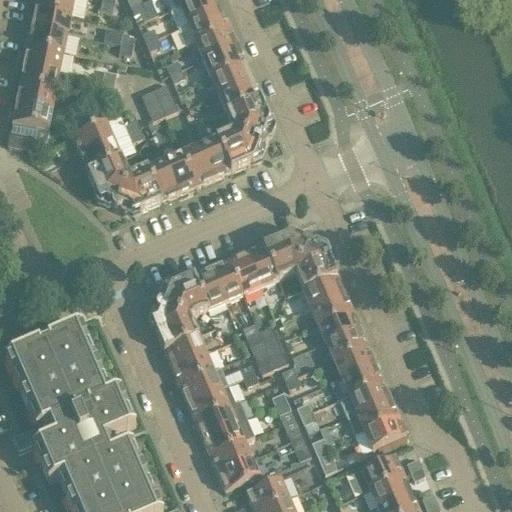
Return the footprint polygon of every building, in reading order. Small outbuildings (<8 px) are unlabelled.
[(71,22),(75,2),(66,0),(37,0),(35,14),(71,22)] [(109,0),(103,0),(102,7),(113,9),(115,1),(109,0)] [(136,0),(126,4),(130,13),(141,8),(137,0),(136,0)] [(207,0),(163,0),(170,17),(180,12),(207,0)] [(221,16),(214,0),(207,0),(180,12),(170,17),(178,34),(188,30),(221,16)] [(112,20),(113,9),(102,7),(100,17),(112,20)] [(144,18),(141,8),(130,13),(134,22),(144,18)] [(67,40),(71,22),(35,14),(31,33),(67,40)] [(195,48),(229,33),(221,16),(188,30),(178,34),(186,52),(195,48)] [(63,59),(67,40),(31,33),(27,52),(63,59)] [(237,51),(229,33),(195,48),(203,65),(237,51)] [(142,40),(145,49),(156,44),(152,36),(142,40)] [(122,42),(121,50),(132,53),(134,44),(122,42)] [(159,53),(156,44),(145,49),(149,57),(159,53)] [(130,62),(132,53),(121,50),(119,60),(130,62)] [(244,68),(237,51),(203,65),(210,83),(244,68)] [(60,78),(63,59),(27,52),(23,71),(60,78)] [(165,72),(168,80),(179,75),(176,67),(165,72)] [(252,87),(244,68),(210,83),(218,101),(252,87)] [(56,97),(60,78),(23,71),(19,90),(56,97)] [(183,85),(179,75),(168,80),(172,89),(183,85)] [(104,77),(102,87),(113,89),(116,80),(104,77)] [(112,98),(113,89),(102,87),(100,95),(112,98)] [(226,119),(260,104),(252,87),(218,101),(226,119)] [(52,116),(56,97),(19,90),(16,109),(52,116)] [(166,91),(153,96),(157,105),(169,99),(166,91)] [(144,110),(157,105),(153,96),(140,102),(144,110)] [(160,113),(173,107),(169,99),(157,105),(160,113)] [(272,132),(260,104),(226,119),(233,136),(215,144),(230,177),(258,165),(253,154),(260,137),(272,132)] [(160,113),(157,105),(144,110),(147,118),(160,113)] [(110,108),(98,106),(96,114),(108,117),(110,108)] [(177,116),(173,107),(160,113),(164,122),(177,116)] [(52,116),(16,109),(9,140),(21,142),(33,145),(31,155),(46,147),(52,116)] [(164,122),(160,113),(147,118),(151,127),(164,122)] [(135,127),(124,131),(128,139),(139,134),(135,127)] [(79,160),(113,146),(105,128),(71,142),(79,160)] [(139,134),(128,139),(129,142),(132,148),(143,143),(140,137),(139,134)] [(21,142),(9,140),(7,153),(18,155),(21,142)] [(33,145),(21,142),(18,155),(31,157),(31,155),(33,145)] [(230,177),(215,144),(198,151),(213,185),(230,177)] [(87,178),(120,164),(113,146),(79,160),(87,178)] [(213,185),(198,151),(181,158),(196,192),(213,185)] [(196,192),(181,158),(163,166),(177,200),(196,192)] [(160,208),(145,174),(128,181),(120,164),(87,178),(99,206),(110,201),(127,207),(132,220),(160,208)] [(177,200),(163,166),(145,174),(160,208),(177,200)] [(324,253),(312,258),(296,252),(290,239),(262,251),(277,286),(294,278),(302,295),(336,280),(324,253)] [(277,286),(262,251),(244,259),(259,293),(277,286)] [(259,293),(244,259),(227,266),(242,301),(259,293)] [(242,301),(227,266),(209,274),(224,308),(242,301)] [(224,308),(209,274),(192,282),(207,316),(224,308)] [(344,298),(336,280),(302,295),(309,313),(344,298)] [(207,316),(192,282),(164,294),(169,307),(164,321),(151,327),(162,355),(196,340),(189,323),(207,316)] [(351,316),(344,298),(309,313),(317,331),(351,316)] [(359,334),(351,316),(317,331),(325,349),(359,334)] [(33,453),(42,474),(118,438),(135,431),(134,430),(119,396),(120,396),(119,395),(109,400),(79,332),(80,332),(80,330),(48,345),(46,341),(45,341),(45,342),(37,346),(36,345),(35,346),(36,349),(4,363),(5,365),(6,365),(35,432),(34,433),(35,435),(42,432),(48,444),(32,451),(32,454),(33,453)] [(270,331),(257,337),(261,346),(274,340),(270,331)] [(367,352),(359,334),(325,349),(333,366),(367,352)] [(244,342),(248,352),(261,346),(257,337),(244,342)] [(170,373),(204,358),(196,340),(162,355),(170,373)] [(274,340),(261,346),(265,355),(278,349),(274,340)] [(265,355),(261,346),(248,352),(252,360),(265,355)] [(282,358),(278,349),(265,355),(269,363),(273,362),(282,358)] [(374,369),(367,352),(333,366),(340,383),(374,369)] [(269,363),(265,355),(252,360),(256,369),(265,365),(269,363)] [(212,376),(204,358),(170,373),(178,390),(212,376)] [(287,369),(282,358),(273,362),(278,373),(287,369)] [(273,362),(269,363),(265,365),(270,377),(278,373),(273,362)] [(270,377),(265,365),(256,369),(261,381),(270,377)] [(382,387),(374,369),(340,383),(348,401),(382,387)] [(238,377),(242,384),(254,379),(250,371),(238,377)] [(219,373),(212,376),(178,390),(186,408),(227,391),(219,373)] [(281,379),(284,387),(295,382),(292,374),(281,379)] [(258,388),(254,379),(242,384),(246,394),(258,388)] [(299,392),(295,382),(284,387),(288,395),(299,392)] [(389,404),(382,387),(348,401),(339,405),(346,423),(389,404)] [(193,426),(234,408),(227,391),(186,408),(193,426)] [(271,404),(274,412),(286,407),(282,399),(271,404)] [(397,422),(389,404),(346,423),(354,441),(363,437),(397,422)] [(238,407),(234,408),(193,426),(200,443),(246,424),(238,407)] [(290,416),(286,407),(274,412),(278,421),(290,416)] [(296,414),(299,422),(311,417),(307,409),(296,414)] [(314,426),(311,417),(299,422),(303,431),(314,426)] [(406,441),(397,422),(363,437),(371,456),(406,441)] [(253,442),(246,424),(200,443),(208,461),(242,447),(253,442)] [(286,439),(290,447),(301,443),(297,435),(286,439)] [(124,451),(118,438),(42,474),(48,486),(47,487),(48,489),(58,484),(70,511),(158,511),(131,450),(132,450),(131,448),(124,451)] [(305,452),(301,443),(290,447),(294,456),(305,452)] [(311,449),(315,458),(326,453),(322,444),(311,449)] [(216,479),(250,464),(242,447),(208,461),(216,479)] [(329,462),(326,453),(315,458),(318,466),(329,462)] [(329,462),(318,466),(325,481),(335,477),(329,462)] [(361,499),(368,496),(402,481),(394,463),(362,477),(361,473),(352,477),(361,499)] [(258,484),(250,464),(216,479),(224,499),(258,484)] [(406,470),(409,478),(421,473),(418,467),(415,466),(406,470)] [(424,480),(421,473),(409,478),(413,487),(422,483),(424,480)] [(379,511),(410,499),(402,481),(368,496),(375,511),(379,511)] [(246,500),(250,511),(267,511),(287,503),(280,485),(246,500)] [(415,511),(410,499),(379,511),(415,511)] [(421,505),(423,511),(428,511),(436,508),(433,501),(431,501),(421,505)] [(291,511),(287,503),(267,511),(291,511)]
